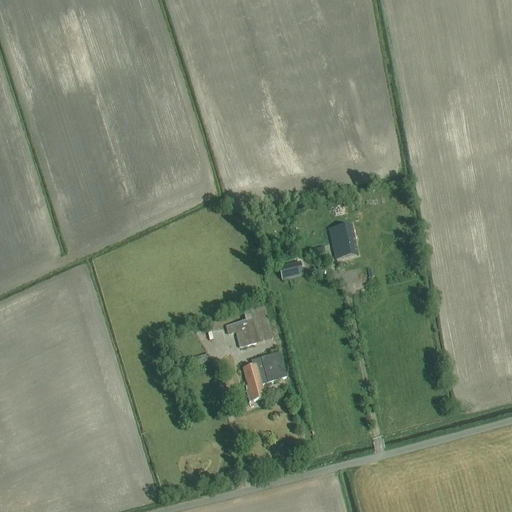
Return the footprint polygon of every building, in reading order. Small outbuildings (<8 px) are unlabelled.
[(372,220),(388,218),(387,212),(371,214),(370,211),(363,212),(365,234),(373,234),(372,220)] [(330,230),(329,230),(336,261),(336,260),(357,255),(357,256),(358,256),(351,225),(351,226),(330,231),(330,230)] [(311,252),(326,248),(324,241),(309,245),(311,252)] [(300,263),(279,269),(282,281),(303,276),(300,263)] [(235,334),(239,350),(272,340),(263,308),(243,314),(246,322),(225,328),(228,336),(235,334)] [(192,366),(210,360),(208,354),(190,359),(192,366)] [(261,386),(286,379),(279,355),(251,362),(252,367),(242,370),(247,387),(245,388),(249,403),(265,399),(261,386)]
